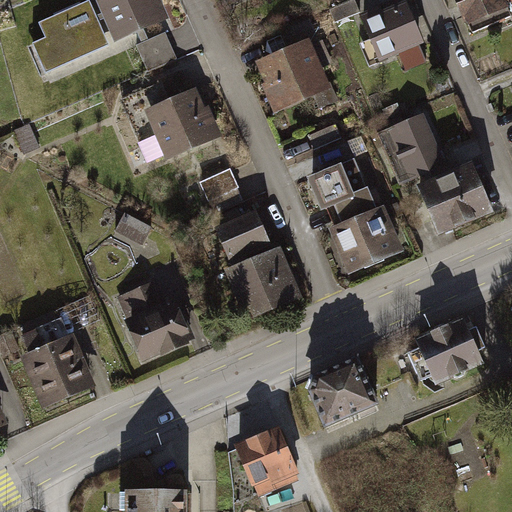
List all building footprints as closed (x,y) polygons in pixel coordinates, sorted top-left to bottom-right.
[(171,16),(163,0),(84,0),(39,22),(48,41),(37,46),(51,75),(171,16)] [(409,0),(392,0),(361,13),(378,55),(425,37),(409,0)] [(456,0),(466,18),(503,0),(456,0)] [(167,29),(140,42),(152,70),(180,57),(167,29)] [(311,34),(256,57),(277,108),(332,85),(311,34)] [(195,88),(141,116),(163,161),(218,133),(195,88)] [(443,164),(420,111),(374,131),(396,184),(443,164)] [(473,162),(418,185),(439,232),(493,209),(473,162)] [(202,180),(212,201),(242,188),(233,166),(202,180)] [(386,201),(327,224),(346,270),(404,247),(386,201)] [(231,257),(271,240),(256,206),(216,223),(231,257)] [(129,214),(122,231),(148,241),(155,224),(129,214)] [(285,240),(225,264),(245,314),(305,289),(285,240)] [(182,295),(128,318),(145,356),(198,332),(182,295)] [(462,326),(413,349),(434,393),(482,370),(462,326)] [(74,328),(22,352),(45,402),(98,377),(74,328)] [(356,363),(303,385),(323,431),(376,409),(356,363)] [(0,365),(0,382),(11,381),(8,364),(0,365)] [(0,396),(0,419),(8,416),(0,396)] [(276,427),(234,445),(252,488),(295,471),(276,427)] [(186,511),(187,492),(125,491),(124,511),(186,511)]
